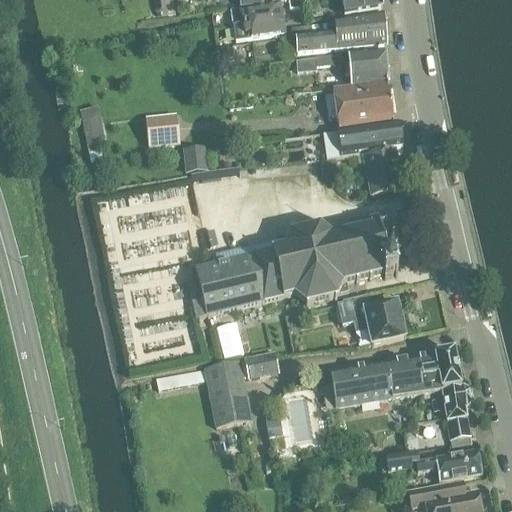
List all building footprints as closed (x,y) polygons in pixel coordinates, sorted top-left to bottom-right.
[(236,0),(237,10),(262,7),(261,3),(271,2),(270,0),(236,0)] [(380,0),(340,0),(342,16),(343,19),(383,13),(380,0)] [(302,4),(303,12),(317,9),(316,1),(302,4)] [(290,4),(291,12),(302,11),(301,3),(290,4)] [(230,13),(232,29),(282,22),(280,6),(230,13)] [(331,35),(330,35),(309,38),(295,41),(297,58),(386,49),(382,17),(335,24),(336,30),(330,31),(331,35)] [(235,45),(285,38),(282,22),(232,29),(235,45)] [(308,30),(309,38),(330,35),(328,27),(308,30)] [(294,32),(295,41),(309,38),(308,30),(294,32)] [(229,50),(216,51),(218,67),(231,65),(229,50)] [(387,87),(384,55),(348,59),(349,72),(345,72),(345,77),(349,77),(351,91),(387,87)] [(315,62),(316,70),(335,68),(335,65),(341,65),(340,59),(315,60),(315,62)] [(393,126),(391,113),(387,88),(332,93),(338,135),(393,126)] [(82,113),(89,150),(106,146),(98,110),(82,113)] [(179,149),(176,119),(145,122),(148,152),(179,149)] [(403,148),(399,126),(393,126),(338,135),(340,159),(380,153),(403,148)] [(206,174),(204,151),(184,153),(186,175),(206,174)] [(371,198),(403,192),(395,152),(363,159),(371,198)] [(321,164),(322,176),(335,175),(335,162),(321,164)] [(396,279),(392,260),(395,260),(391,243),(388,244),(382,221),(368,225),(369,231),(359,233),(359,231),(356,231),(357,234),(346,236),(345,234),(343,234),(343,237),(334,239),(332,230),(322,232),(319,230),(319,228),(316,229),(316,230),(291,236),(290,234),(288,235),(289,237),(287,239),(275,241),(276,244),(215,257),(217,266),(209,268),(205,269),(194,271),(200,301),(191,304),(195,320),(293,299),(294,299),(295,299),(305,307),(306,309),(308,309),(308,307),(334,301),(334,303),(337,302),(336,300),(338,297),(348,295),(346,286),(355,284),(355,286),(358,286),(357,283),(368,281),(369,283),(372,283),(371,280),(383,278),(384,282),(386,281),(386,279),(394,278),(394,279),(396,279)] [(355,335),(367,332),(371,348),(404,341),(396,306),(368,312),(365,299),(336,305),(341,328),(353,326),(355,335)] [(453,356),(418,362),(424,398),(437,396),(437,399),(442,398),(441,395),(460,392),(460,391),(453,356)] [(243,363),(248,385),(279,379),(274,357),(243,363)] [(329,375),(335,413),(424,398),(418,362),(329,375)] [(206,384),(206,386),(215,432),(252,426),(241,366),(203,373),(203,371),(156,381),(158,393),(206,384)] [(467,411),(472,406),(470,394),(463,390),(460,391),(460,392),(441,395),(442,398),(437,399),(438,403),(443,402),(452,450),(471,447),(465,412),(467,411)] [(283,440),(281,424),(269,426),(271,442),(283,440)] [(419,467),(418,458),(386,462),(388,477),(416,473),(417,479),(437,475),(440,488),(483,479),(478,455),(435,463),(435,464),(419,467)] [(463,485),(409,496),(412,511),(419,511),(426,511),(481,511),(478,495),(466,497),(463,485)]
